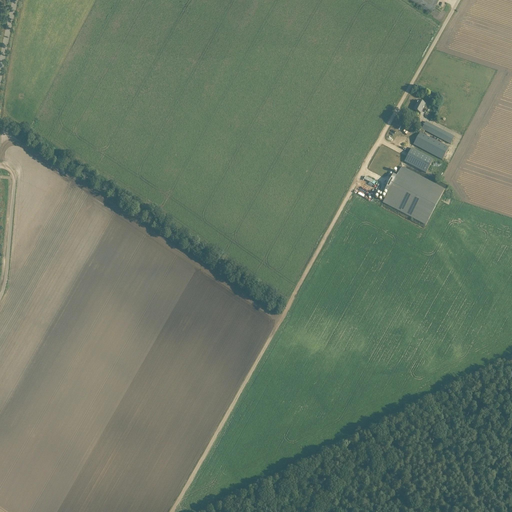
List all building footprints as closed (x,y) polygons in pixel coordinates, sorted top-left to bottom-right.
[(412,0),(423,6),(422,8),(427,11),(428,9),(432,11),(437,0),(412,0)] [(418,101),(414,110),(420,114),(425,105),(418,101)] [(449,148),(423,134),(425,131),(450,144),(454,137),(425,122),(422,129),(420,133),(413,145),(442,160),(449,148)] [(404,162),(426,173),(433,160),(411,148),(404,162)] [(388,193),(383,203),(426,226),(444,190),(401,167),(399,172),(396,177),(393,175),(384,191),(388,193)]
